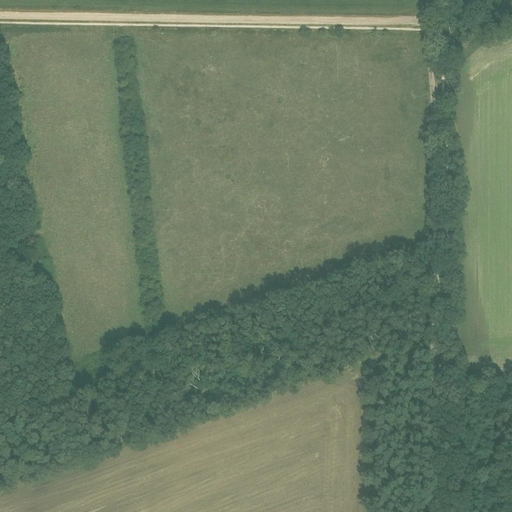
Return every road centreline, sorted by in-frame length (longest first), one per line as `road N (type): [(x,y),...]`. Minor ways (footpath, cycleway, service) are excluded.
road 1 (track): [(433,511),(440,342),(435,21),(428,0)]
road 2 (track): [(0,15),(440,21)]
